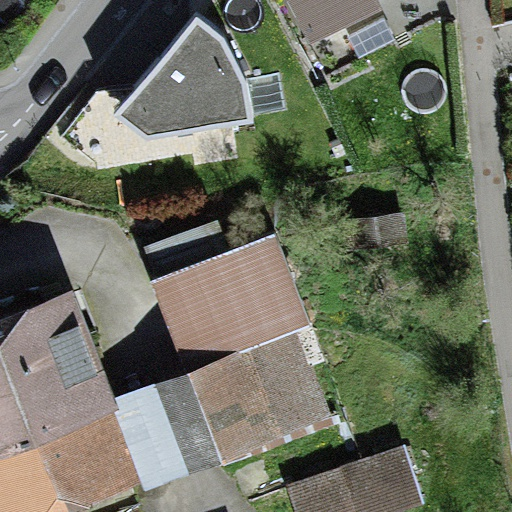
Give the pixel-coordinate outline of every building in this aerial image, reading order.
[(296,0),(312,30),(369,0),(296,0)] [(113,109),(145,134),(252,115),(245,75),(223,31),(195,9),(113,109)] [(350,244),(403,237),(400,213),(347,220),(350,244)] [(152,275),(219,453),(276,430),(244,346),(309,322),(274,228),(152,275)] [(0,511),(74,511),(68,494),(130,471),(104,403),(109,401),(67,292),(0,317),(0,511)] [(400,447),(343,466),(358,511),(366,511),(417,495),(400,447)] [(352,511),(338,468),(289,485),(298,511),(352,511)]
